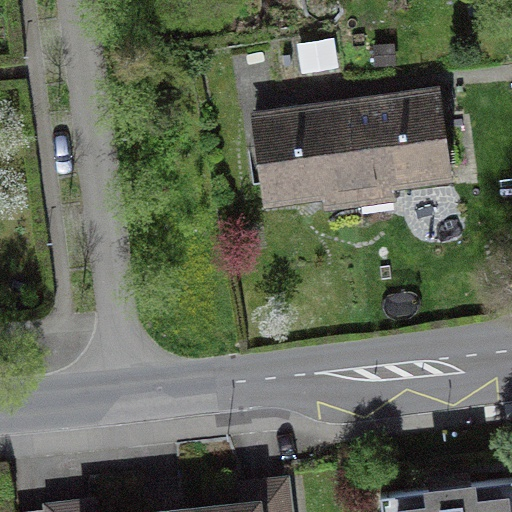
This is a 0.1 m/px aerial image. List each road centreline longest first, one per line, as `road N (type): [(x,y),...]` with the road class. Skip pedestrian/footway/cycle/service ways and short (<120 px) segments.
road 1 (residential): [(126,394),(76,0)]
road 2 (residential): [(511,349),(126,394)]
road 3 (residential): [(126,394),(0,406)]
